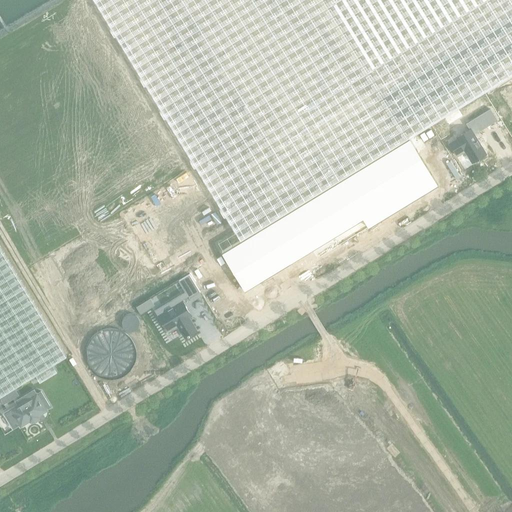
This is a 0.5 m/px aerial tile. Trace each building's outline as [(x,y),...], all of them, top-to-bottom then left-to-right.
[(511,0),(0,0),(0,208),(79,338),(511,74),(511,0)] [(458,138),(449,143),(457,156),(465,151),(472,162),(486,154),(474,134),(497,120),(490,109),(469,122),(467,123),(470,129),(457,137),(458,138)] [(226,249),(249,287),(369,214),(374,223),(442,181),(414,134),(226,249)] [(347,238),(350,242),(356,239),(353,234),(347,238)] [(0,397),(36,375),(54,365),(66,357),(0,247),(0,397)] [(186,292),(156,310),(169,332),(178,326),(185,337),(197,331),(186,313),(189,311),(182,300),(189,296),(190,298),(200,292),(189,274),(179,280),(186,292)] [(150,298),(136,306),(140,313),(154,305),(150,298)] [(57,371),(54,365),(36,375),(40,381),(57,371)] [(11,409),(21,426),(29,421),(30,422),(32,423),(35,422),(37,421),(38,419),(39,416),(38,415),(46,410),(37,394),(11,409)]
